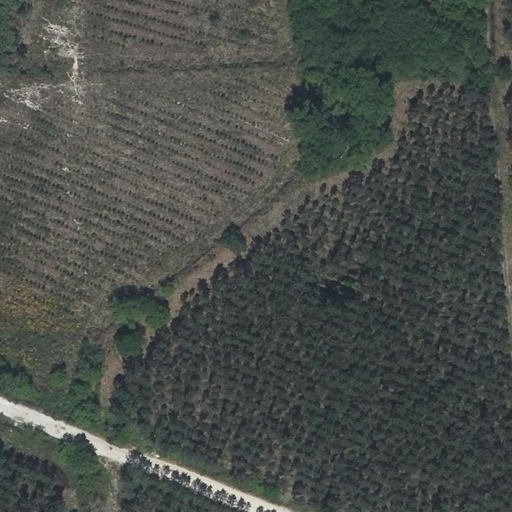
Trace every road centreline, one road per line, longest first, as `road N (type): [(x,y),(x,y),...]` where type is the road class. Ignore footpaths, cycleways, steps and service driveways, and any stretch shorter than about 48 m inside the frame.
road 1 (track): [(511,350),(485,0)]
road 2 (track): [(256,511),(0,407)]
